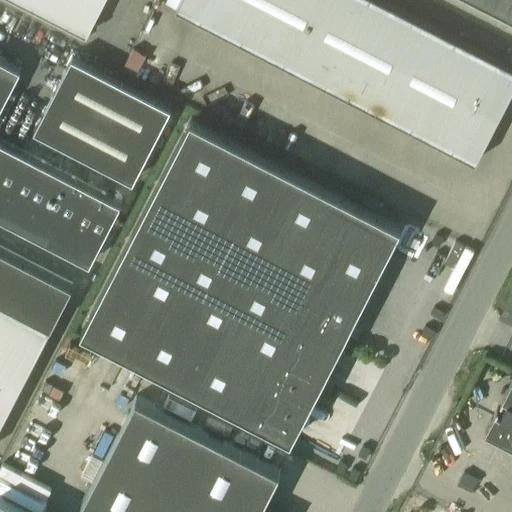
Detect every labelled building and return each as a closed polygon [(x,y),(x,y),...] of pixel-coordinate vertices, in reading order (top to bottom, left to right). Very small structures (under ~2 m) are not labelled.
[(103,0),(23,0),(87,32),(103,0)] [(511,65),(385,0),(179,0),(176,6),(476,160),(477,157),(456,146),(472,115),(490,125),(511,81),(511,65)] [(511,0),(472,0),(511,20),(511,0)] [(171,106),(72,54),(34,128),(133,179),(171,106)] [(0,56),(0,107),(21,67),(0,56)] [(401,225),(191,116),(82,330),(291,438),(401,225)] [(0,213),(90,260),(122,200),(0,137),(0,213)] [(0,424),(73,283),(0,245),(0,424)] [(511,378),(503,396),(508,399),(501,413),(496,410),(485,430),(511,443),(511,378)] [(281,468),(137,394),(82,501),(103,511),(278,511),(263,504),(281,468)] [(38,511),(0,492),(0,511),(38,511)]
